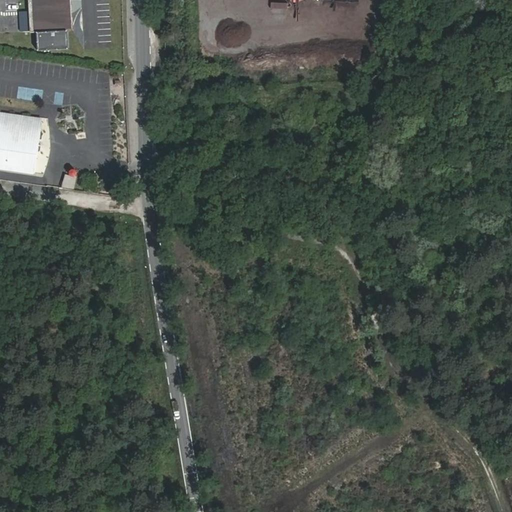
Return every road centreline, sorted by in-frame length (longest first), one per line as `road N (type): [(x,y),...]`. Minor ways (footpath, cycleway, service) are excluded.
road 1 (track): [(0,190),(292,223),(331,252),(402,383),(440,410),(487,468),(502,511)]
road 2 (tertiary): [(143,0),(152,211),(199,511)]
